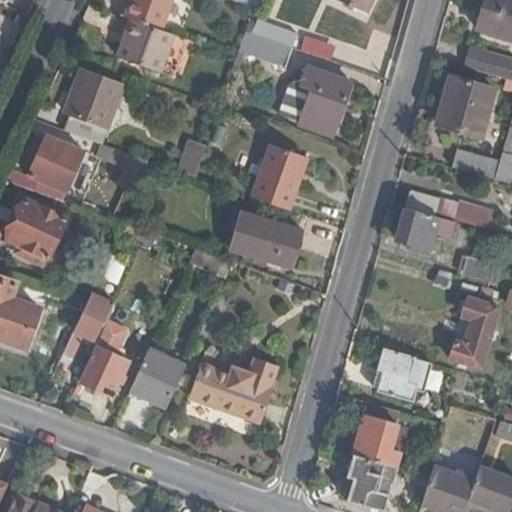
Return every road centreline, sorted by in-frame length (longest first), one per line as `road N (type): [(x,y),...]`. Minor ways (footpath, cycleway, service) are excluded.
road 1 (residential): [(283,511),(429,0)]
road 2 (residential): [(0,408),(283,511)]
road 3 (residential): [(64,0),(0,137)]
